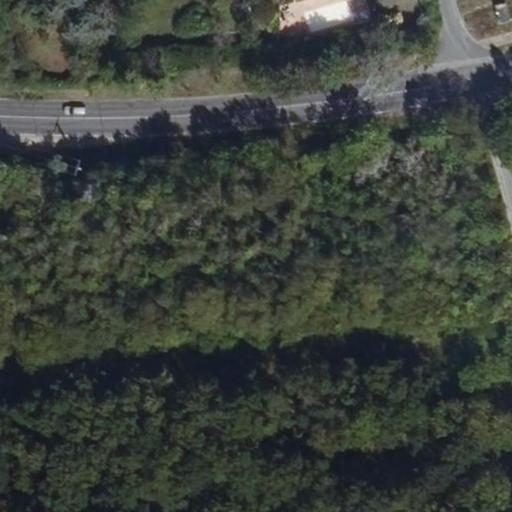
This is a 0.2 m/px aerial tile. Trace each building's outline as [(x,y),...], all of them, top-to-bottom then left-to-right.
[(273,0),(276,17),(319,9),(318,0),(273,0)] [(505,0),(495,4),(501,21),(511,18),(505,0)] [(0,39),(20,40),(19,13),(0,12),(0,39)] [(64,68),(64,34),(37,33),(36,68),(64,68)] [(64,100),(64,68),(36,68),(36,103),(64,100)]
